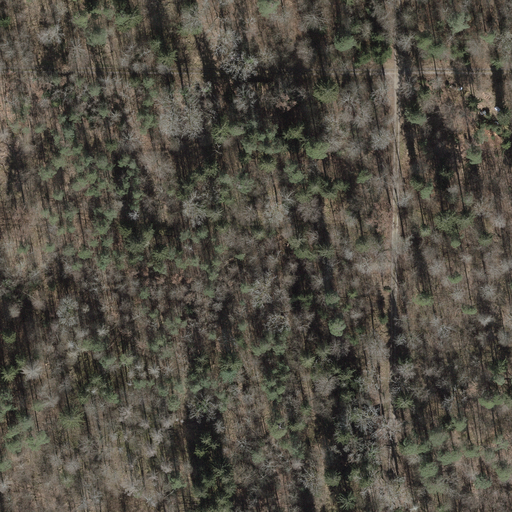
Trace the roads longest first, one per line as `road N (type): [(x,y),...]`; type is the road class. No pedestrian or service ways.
road 1 (track): [(399,0),(393,511)]
road 2 (track): [(0,68),(511,71)]
